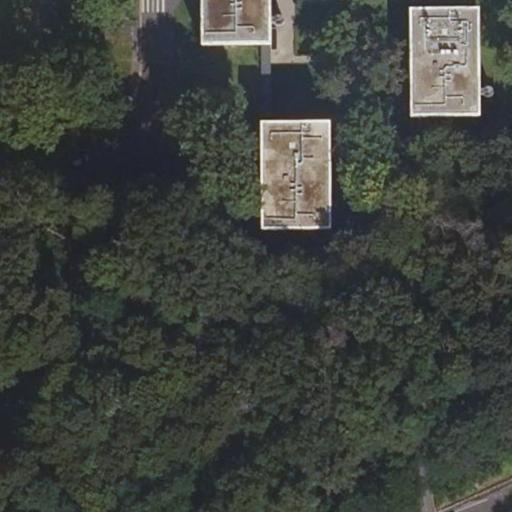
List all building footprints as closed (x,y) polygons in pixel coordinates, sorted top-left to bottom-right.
[(263,0),(195,0),(197,50),(253,49),(264,49),(263,0)] [(402,0),(403,16),(415,16),(414,0),(402,0)] [(404,121),(473,120),(471,15),(415,16),(403,16),(404,121)] [(266,127),(264,49),(253,49),(255,127),(266,127)] [(322,126),(266,127),(255,127),(256,234),(324,233),(322,126)]
